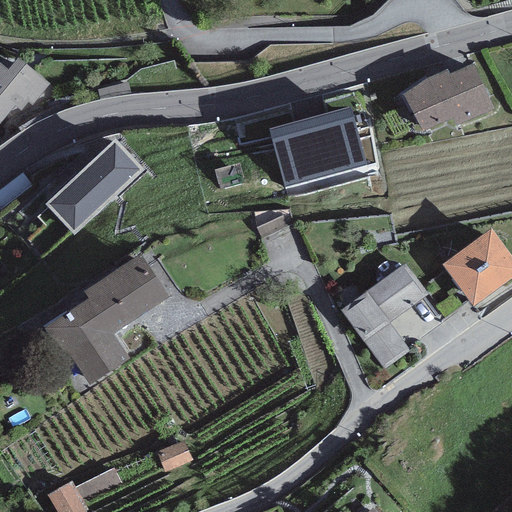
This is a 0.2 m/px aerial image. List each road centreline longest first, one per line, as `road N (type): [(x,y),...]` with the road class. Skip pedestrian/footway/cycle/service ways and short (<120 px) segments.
road 1 (tertiary): [(0,168),(40,137),(92,116),(261,94),(511,25)]
road 2 (tertiary): [(232,511),(292,480),(400,387),(511,314)]
